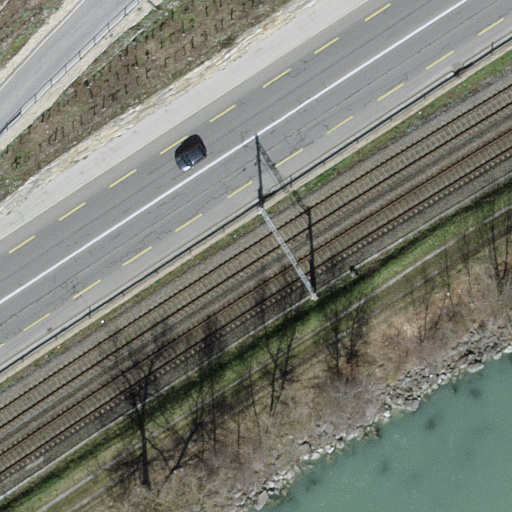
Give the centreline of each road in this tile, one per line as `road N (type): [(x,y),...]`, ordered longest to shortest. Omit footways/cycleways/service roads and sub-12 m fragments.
road 1 (primary): [(0,299),(464,0)]
road 2 (track): [(511,212),(52,511)]
road 3 (unclassified): [(0,115),(114,0)]
